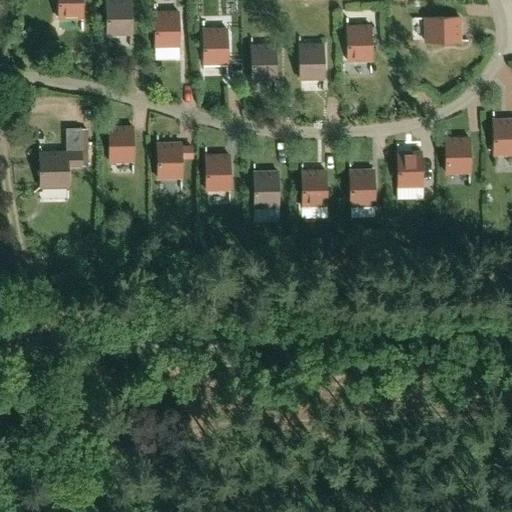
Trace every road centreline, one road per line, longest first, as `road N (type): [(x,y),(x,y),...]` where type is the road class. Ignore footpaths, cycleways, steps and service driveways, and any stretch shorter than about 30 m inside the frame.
road 1 (residential): [(0,75),(277,138),(381,141),(427,131),(508,72),(507,23),(494,0)]
road 2 (track): [(511,400),(0,417)]
road 3 (unclassified): [(25,343),(511,332)]
road 4 (residential): [(25,343),(28,199),(0,133)]
road 5 (unclassified): [(25,343),(74,511)]
